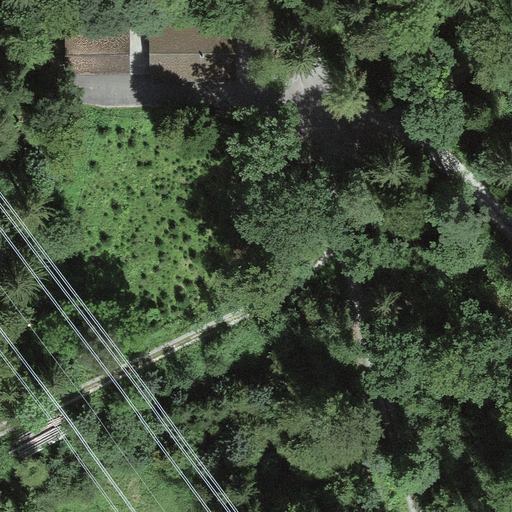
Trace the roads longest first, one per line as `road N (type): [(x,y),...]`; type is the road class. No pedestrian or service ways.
road 1 (track): [(0,430),(279,296),(348,231)]
road 2 (track): [(325,122),(389,427),(415,511)]
road 3 (track): [(511,42),(393,125)]
